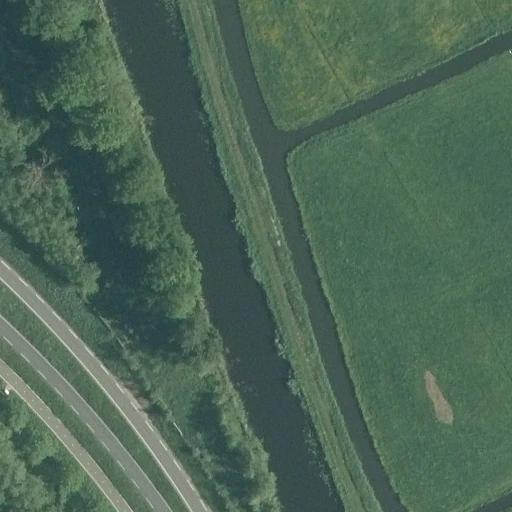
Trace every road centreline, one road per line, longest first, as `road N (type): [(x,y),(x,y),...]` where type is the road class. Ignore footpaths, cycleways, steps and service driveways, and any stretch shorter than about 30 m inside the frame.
road 1 (primary): [(200,511),(128,409),(0,268)]
road 2 (primary): [(0,325),(110,441),(163,511)]
